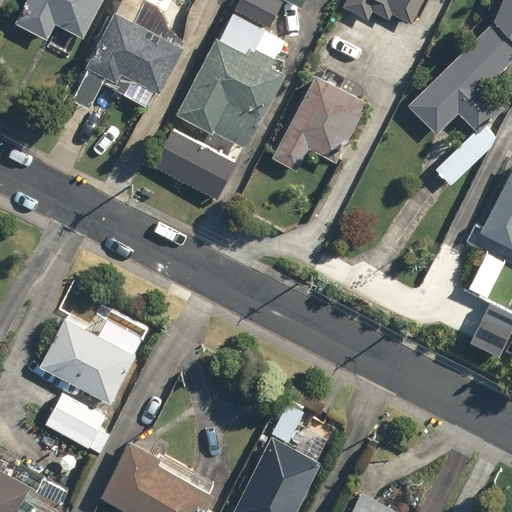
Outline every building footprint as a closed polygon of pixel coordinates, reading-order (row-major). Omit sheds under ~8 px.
[(31,0),(21,19),(53,35),(61,20),(89,35),(107,0),(31,0)] [(343,0),(340,8),(366,21),(370,13),(386,21),(389,15),(408,25),(421,0),(343,0)] [(462,105),(483,126),(509,99),(490,79),(511,56),(511,0),(505,0),(501,11),(412,99),(441,127),(462,105)] [(124,77),(128,69),(168,90),(193,42),(124,6),(94,61),(124,77)] [(234,98),(269,115),(293,69),(222,33),(181,112),(218,130),(234,98)] [(290,133),(341,161),(376,99),(324,70),(290,133)] [(511,168),(483,225),(511,238),(511,168)] [(45,362),(117,399),(144,348),(71,310),(45,362)] [(504,328),(487,319),(473,345),(489,354),(504,328)] [(52,412),(97,436),(110,411),(66,387),(52,412)] [(239,508),(248,511),(301,511),(329,456),(277,431),(239,508)] [(211,511),(224,485),(165,457),(168,451),(135,436),(108,492),(144,509),(143,511),(211,511)] [(0,511),(57,511),(68,489),(6,456),(10,449),(0,444),(0,511)] [(367,474),(378,491),(404,475),(394,458),(367,474)] [(356,511),(414,511),(368,489),(356,511)]
